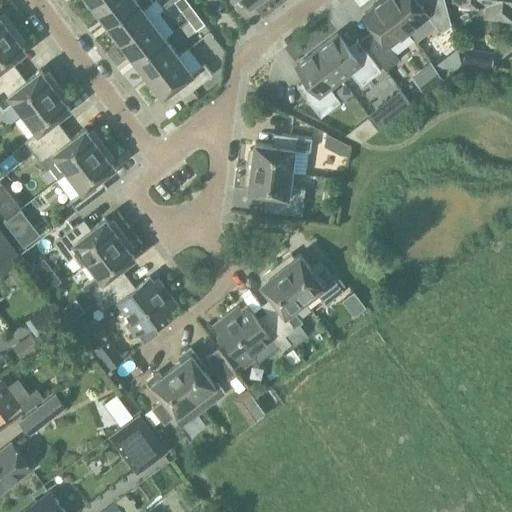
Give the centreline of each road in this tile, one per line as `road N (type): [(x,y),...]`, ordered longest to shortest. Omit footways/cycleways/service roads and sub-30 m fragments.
road 1 (residential): [(30,0),(159,165)]
road 2 (residential): [(205,230),(237,277),(134,358)]
road 3 (residential): [(224,116),(231,69),(320,0)]
road 4 (residential): [(205,230),(158,228),(127,189),(159,165)]
